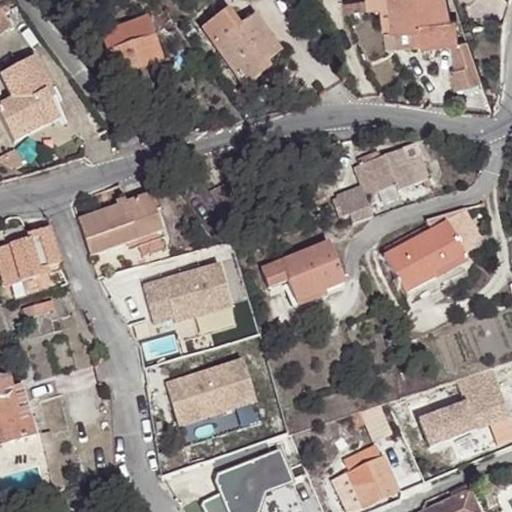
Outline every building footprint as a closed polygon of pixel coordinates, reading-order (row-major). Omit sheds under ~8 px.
[(386,8),(387,27),(419,25),(420,45),(448,43),(454,43),(452,20),(447,19),(441,0),(362,0),(363,2),(344,5),(345,15),(365,12),(386,8)] [(0,29),(11,22),(0,7),(0,29)] [(259,69),(281,53),(257,18),(241,28),(228,11),(203,28),(216,46),(245,87),(263,75),(259,69)] [(153,24),(104,40),(116,77),(165,62),(153,24)] [(387,27),(389,47),(420,45),(419,25),(387,27)] [(455,68),(449,70),(456,90),(480,83),(472,63),(464,42),(454,43),(448,43),(455,68)] [(286,60),(281,53),(259,69),(263,75),(286,60)] [(47,91),(54,87),(37,56),(4,75),(16,98),(1,108),(15,133),(40,119),(45,127),(62,117),(52,99),(47,91)] [(58,96),(54,87),(47,91),(52,99),(58,96)] [(19,141),(45,127),(40,119),(15,133),(19,141)] [(348,159),(358,183),(333,192),(340,213),(346,212),(349,221),(370,215),(362,195),(376,188),(379,194),(408,183),(397,164),(388,167),(382,153),(365,159),(363,153),(348,159)] [(397,164),(408,183),(426,177),(419,156),(397,164)] [(222,217),(242,209),(230,182),(210,191),(222,217)] [(72,221),(80,258),(128,247),(154,241),(145,205),(72,221)] [(478,232),(463,206),(427,218),(432,229),(383,252),(403,291),(434,276),(431,270),(465,253),(464,250),(471,246),(466,237),(478,232)] [(27,269),(48,264),(40,228),(15,233),(17,240),(5,242),(0,243),(0,282),(29,277),(27,269)] [(4,236),(5,242),(17,240),(15,233),(4,236)] [(154,241),(128,247),(131,255),(155,250),(154,241)] [(318,285),(320,288),(343,281),(329,241),(259,266),(266,285),(285,279),(290,294),(318,285)] [(222,263),(143,285),(155,326),(234,303),(222,263)] [(49,273),(48,264),(27,269),(29,277),(49,273)] [(322,295),(320,288),(318,285),(290,294),(282,298),(286,307),(322,295)] [(175,324),(177,337),(208,332),(206,319),(175,324)] [(245,357),(166,383),(179,427),(260,403),(245,357)] [(0,436),(7,434),(9,441),(34,434),(29,415),(20,383),(12,384),(9,380),(7,378),(3,377),(0,377),(0,436)] [(395,433),(381,404),(365,410),(376,438),(395,433)] [(48,434),(38,436),(49,474),(59,472),(48,434)] [(352,511),(361,511),(402,492),(377,445),(346,461),(352,473),(336,482),(352,511)] [(302,511),(277,456),(217,476),(214,484),(220,495),(202,504),(201,507),(204,511),(302,511)] [(132,496),(124,482),(97,490),(101,506),(132,496)] [(482,511),(473,492),(435,508),(437,511),(482,511)]
